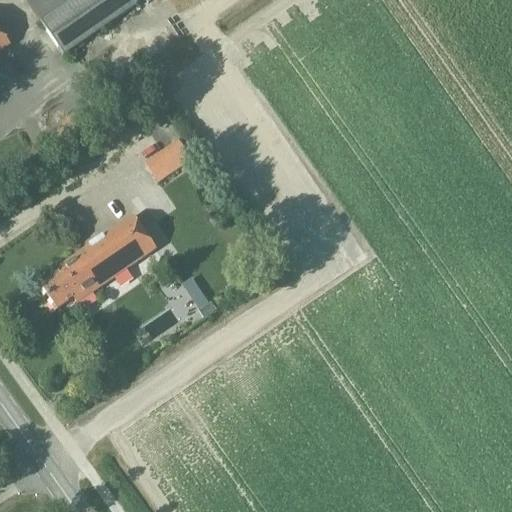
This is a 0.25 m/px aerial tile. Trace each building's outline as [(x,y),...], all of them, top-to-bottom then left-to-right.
[(137,6),(132,0),(23,0),(40,23),(40,24),(63,57),(137,6)] [(156,185),(190,161),(177,142),(143,165),(156,185)] [(16,198),(28,190),(22,181),(10,189),(16,198)] [(77,307),(156,252),(131,216),(59,266),(62,271),(39,287),(57,313),(74,302),(77,307)] [(153,275),(134,293),(139,299),(122,315),(147,340),(182,307),(153,275)]
